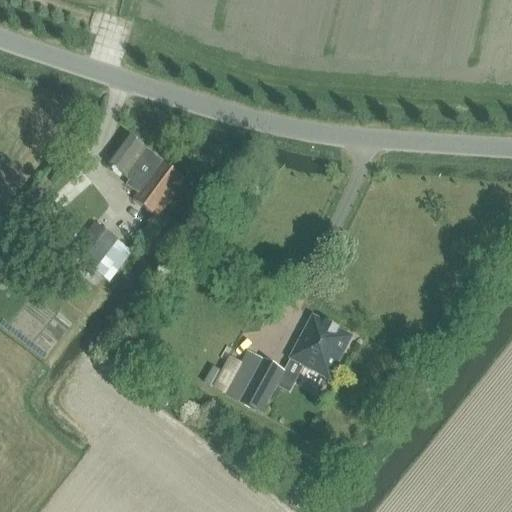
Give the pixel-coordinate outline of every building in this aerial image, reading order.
[(138,195),(161,164),(161,163),(127,138),(107,165),(130,182),(126,186),(138,195)] [(133,202),(157,220),(185,181),(161,164),(138,195),(133,202)] [(96,224),(72,253),(109,283),(133,253),(96,224)] [(289,359),(330,381),(353,338),(313,316),(289,359)] [(223,396),(261,416),(285,373),(247,352),(223,396)]
